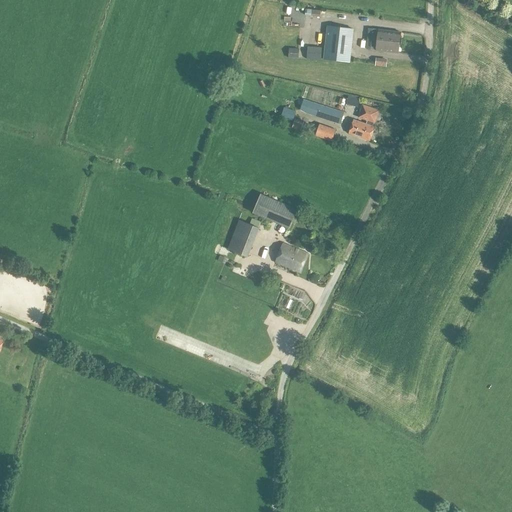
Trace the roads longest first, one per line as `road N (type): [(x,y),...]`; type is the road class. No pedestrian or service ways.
road 1 (unclassified): [(432,0),(424,89),(284,368),(275,433)]
road 2 (unclassified): [(275,433),(0,320)]
